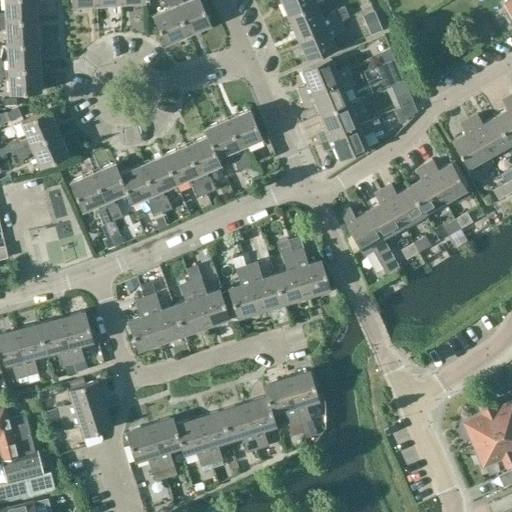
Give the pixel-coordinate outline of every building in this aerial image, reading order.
[(0,21),(37,19),(35,0),(3,0),(5,14),(0,14),(0,21)] [(187,33),(173,0),(162,0),(163,1),(165,0),(169,7),(153,13),(165,42),(187,33)] [(173,0),(187,33),(210,23),(200,0),(184,0),(183,1),(182,0),(173,0)] [(281,0),(288,15),(317,3),(315,0),(281,0)] [(322,15),(317,3),(288,15),(298,38),(340,19),(342,19),(348,16),(344,6),(336,9),(322,15)] [(370,34),(382,29),(374,11),(362,16),(370,34)] [(38,43),(37,19),(0,21),(0,28),(6,29),(7,45),(38,43)] [(345,29),(340,19),(298,38),(308,60),(336,48),(330,35),(345,29)] [(462,24),(467,42),(477,38),(472,21),(462,24)] [(0,69),(40,67),(38,43),(7,45),(9,62),(1,62),(1,59),(0,59),(0,69)] [(376,53),(381,63),(395,57),(391,47),(376,53)] [(297,87),(301,96),(351,76),(346,65),(336,69),(331,57),(301,69),(307,83),(297,87)] [(391,85),(404,79),(395,57),(381,63),(376,65),(385,87),(391,85)] [(41,91),(40,67),(0,69),(0,79),(3,79),(3,76),(10,76),(11,93),(41,91)] [(355,86),(351,76),(301,96),(305,106),(315,101),(321,114),(350,102),(345,90),(355,86)] [(409,91),(395,97),(399,107),(413,101),(409,91)] [(511,98),(510,94),(501,99),(507,109),(494,116),(509,142),(511,140),(511,98)] [(413,101),(399,107),(394,109),(400,123),(417,111),(413,101)] [(359,124),(350,102),(321,114),(326,127),(316,131),(320,140),(359,124)] [(18,107),(7,112),(0,113),(0,123),(10,120),(21,115),(18,107)] [(227,118),(248,166),(252,177),(264,172),(259,161),(257,162),(252,150),(249,150),(247,144),(262,137),(249,108),(227,118)] [(0,155),(11,151),(12,152),(59,132),(50,109),(22,121),(29,137),(21,140),(20,138),(8,143),(7,140),(0,143),(0,155)] [(477,113),(468,118),(488,154),(509,142),(494,116),(483,122),(477,113)] [(238,170),(248,166),(227,118),(204,128),(208,136),(216,157),(218,156),(233,150),(236,157),(233,158),(238,170)] [(488,154),(468,118),(460,123),(465,132),(452,140),(467,166),(488,154)] [(369,146),(359,124),(320,140),(324,149),(334,145),(340,158),(369,146)] [(69,155),(59,132),(12,152),(16,161),(28,156),(27,154),(34,150),(41,167),(69,155)] [(208,136),(187,145),(207,193),(216,189),(211,176),(209,177),(206,170),(221,163),(218,156),(216,157),(208,136)] [(187,145),(165,154),(177,182),(191,176),(194,183),(192,184),(197,197),(207,193),(187,145)] [(165,154),(143,163),(163,211),(173,207),(168,195),(166,196),(163,188),(177,182),(165,154)] [(433,159),(424,164),(445,200),(466,188),(450,162),(438,169),(433,159)] [(116,162),(93,172),(113,220),(121,216),(117,203),(115,204),(112,197),(127,190),(121,173),(116,162)] [(163,211),(143,163),(121,173),(127,190),(132,202),(147,195),(150,202),(148,203),(154,215),(163,211)] [(445,200),(424,164),(415,169),(420,179),(409,186),(424,212),(445,200)] [(113,220),(93,172),(71,181),(82,209),(98,203),(101,210),(98,211),(103,224),(113,220)] [(391,183),(383,188),(403,224),(424,212),(409,186),(397,193),(391,183)] [(509,192),(504,183),(492,190),(497,199),(509,192)] [(403,224),(383,188),(374,193),(379,203),(367,210),(382,236),(403,224)] [(360,249),(382,236),(367,210),(355,217),(350,207),(339,213),(360,249)] [(466,212),(455,219),(460,227),(471,221),(466,212)] [(448,222),(443,225),(448,234),(460,227),(455,219),(448,222)] [(302,248),(299,236),(288,239),(292,251),(306,296),(329,289),(320,259),(307,263),(302,248)] [(425,236),(413,242),(418,251),(430,245),(425,236)] [(413,242),(401,249),(406,258),(418,251),(413,242)] [(306,296),(292,251),(280,254),(285,270),(274,273),(282,303),(306,296)] [(384,271),(397,263),(392,254),(379,262),(384,271)] [(256,261),(246,264),(259,310),(282,303),(274,273),(261,277),(256,261)] [(259,310),(246,264),(235,268),(239,283),(227,287),(236,317),(259,310)] [(186,269),(190,281),(206,326),(229,318),(218,288),(205,293),(200,278),(195,266),(186,269)] [(381,271),(367,277),(373,291),(387,285),(381,271)] [(206,326),(190,281),(179,285),(184,300),(173,304),(183,334),(206,326)] [(160,342),(183,334),(173,304),(160,309),(155,294),(144,297),(160,342)] [(160,342),(144,297),(133,301),(138,317),(127,321),(137,350),(160,342)] [(62,317),(73,363),(75,371),(87,368),(80,343),(91,341),(84,311),(62,317)] [(62,366),(73,363),(62,317),(38,323),(45,353),(58,349),(62,366)] [(38,323),(14,329),(26,375),(28,383),(39,380),(33,356),(45,353),(38,323)] [(14,329),(0,332),(0,364),(11,362),(15,377),(26,375),(14,329)] [(309,370),(285,377),(299,421),(300,421),(309,418),(304,403),(318,399),(309,370)] [(473,373),(478,393),(491,390),(486,370),(473,373)] [(299,421),(285,377),(262,384),(266,397),(267,396),(272,414),(283,410),(288,424),(289,424),(293,436),(303,433),(300,421),(299,421)] [(57,407),(60,417),(104,403),(96,380),(67,389),(71,402),(57,407)] [(266,397),(244,403),(257,447),(260,458),(271,455),(267,444),(263,429),(275,425),(272,414),(267,396),(266,397)] [(482,414),(463,422),(473,444),(483,466),(502,458),(506,467),(511,464),(511,463),(511,400),(494,408),(490,399),(484,402),(478,405),(482,414)] [(112,426),(104,403),(60,417),(64,428),(78,424),(82,436),(112,426)] [(257,447),(244,403),(220,411),(228,440),(241,436),(245,451),(257,447)] [(0,502),(55,488),(51,471),(43,473),(37,451),(35,452),(25,414),(8,419),(4,405),(0,405),(0,452),(2,459),(1,459),(6,482),(0,483),(0,502)] [(220,411),(197,418),(210,462),(221,459),(216,443),(228,440),(220,411)] [(172,417),(148,424),(165,478),(176,475),(169,450),(181,446),(174,425),(172,417)] [(197,418),(174,425),(181,446),(183,453),(196,450),(200,465),(210,462),(197,418)] [(165,478),(148,424),(125,431),(134,461),(147,457),(154,481),(165,478)] [(386,460),(389,471),(407,465),(404,454),(386,460)] [(511,492),(487,504),(490,511),(498,511),(511,506),(511,492)] [(32,511),(31,502),(0,509),(0,511),(32,511)]
